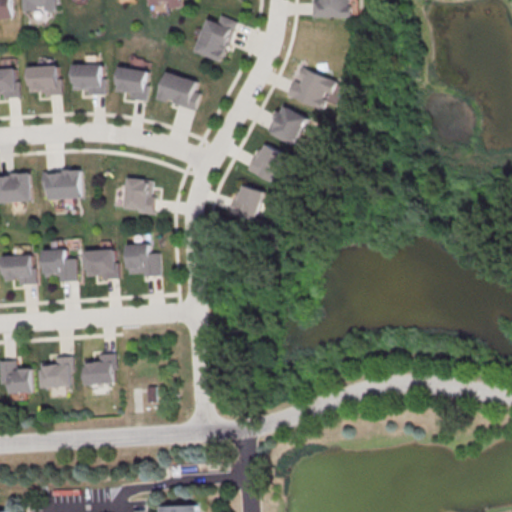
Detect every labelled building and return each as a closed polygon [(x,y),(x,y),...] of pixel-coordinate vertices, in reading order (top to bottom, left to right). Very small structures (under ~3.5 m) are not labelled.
[(56,11),(55,0),(22,0),(23,12),(56,11)] [(350,0),(350,5),(353,5),(353,17),(314,16),(314,0),(350,0)] [(239,20),(223,61),(196,50),(209,18),(219,22),(222,14),(239,20)] [(74,64),(103,64),(102,77),(106,77),(105,94),(89,93),(89,89),(73,88),(74,64)] [(29,66),(58,65),(59,78),(63,78),(64,94),(47,95),(47,90),(31,91),(29,66)] [(290,95),(326,109),(330,99),(339,102),(346,82),(302,65),(290,95)] [(120,66),(149,71),(147,84),(150,84),(147,100),(131,98),(132,93),(116,90),(120,66)] [(0,68),(16,67),(17,80),(20,80),(21,96),(5,97),(4,93),(0,93),(0,68)] [(167,70),(198,80),(195,90),(201,93),(196,110),(158,98),(167,70)] [(268,130),(301,146),(314,118),(281,102),(268,130)] [(250,169),(276,182),(290,154),(265,141),(250,169)] [(84,198),(84,169),(46,169),(47,199),(84,198)] [(0,172),(0,202),(33,202),(33,172),(0,172)] [(126,209),(156,213),(161,180),(130,176),(128,189),(120,188),(119,202),(127,203),(126,209)] [(259,222),(269,192),(244,183),(234,213),(259,222)] [(129,245),(151,243),(152,253),(161,253),(162,275),(145,276),(145,272),(130,273),(129,245)] [(45,249),(67,248),(68,258),(77,257),(78,279),(61,280),(61,276),(46,276),(45,249)] [(86,250),(115,249),(116,262),(119,262),(120,278),(104,279),(103,274),(88,275),(86,250)] [(4,256),(33,254),(34,267),(37,267),(38,283),(21,284),(21,279),(6,280),(4,256)] [(119,352),(88,353),(89,386),(97,385),(97,390),(109,389),(109,383),(120,383),(119,352)] [(44,386),(76,386),(76,356),(44,356),(44,386)] [(23,368),(23,358),(2,359),(3,383),(14,383),(14,393),(35,393),(35,368),(23,368)]
